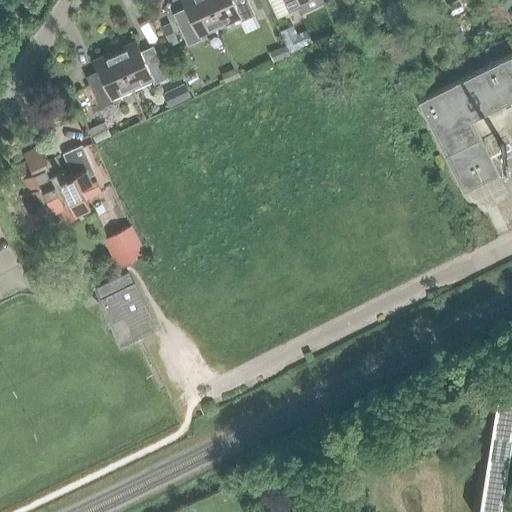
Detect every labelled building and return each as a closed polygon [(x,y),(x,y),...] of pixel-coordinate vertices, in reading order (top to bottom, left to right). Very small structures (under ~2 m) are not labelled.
[(218,25),(206,0),(181,0),(188,14),(175,20),(186,45),(200,39),(198,34),(218,25)] [(206,0),(218,25),(238,16),(240,21),(253,14),(246,0),(206,0)] [(282,0),(288,12),(300,6),(302,11),(322,2),(321,0),(282,0)] [(168,23),(161,26),(170,46),(177,43),(168,23)] [(308,35),(287,44),(291,53),(312,45),(308,35)] [(381,43),(390,61),(407,53),(399,35),(381,43)] [(135,42),(114,51),(130,87),(150,78),(153,83),(166,77),(155,52),(142,58),(135,42)] [(285,45),(269,52),(273,63),(289,56),(285,45)] [(130,87),(114,51),(93,60),(100,77),(88,83),(99,107),(113,101),(111,96),(130,87)] [(511,52),(417,99),(443,152),(461,189),(497,171),(470,117),(511,97),(511,52)] [(104,122),(89,129),(95,142),(110,135),(104,122)] [(91,181),(88,176),(95,173),(81,144),(61,152),(71,174),(65,177),(55,154),(44,159),(38,146),(23,154),(26,161),(14,167),(20,180),(23,178),(29,190),(19,195),(28,215),(49,205),(52,211),(60,208),(66,223),(77,218),(75,214),(89,208),(85,199),(101,192),(95,179),(91,181)] [(145,255),(130,225),(100,239),(115,270),(145,255)] [(121,316),(131,337),(154,326),(133,282),(132,283),(127,272),(95,287),(100,298),(111,321),(121,316)] [(497,511),(511,424),(511,356),(444,389),(495,398),(477,509),(493,511),(497,511)]
